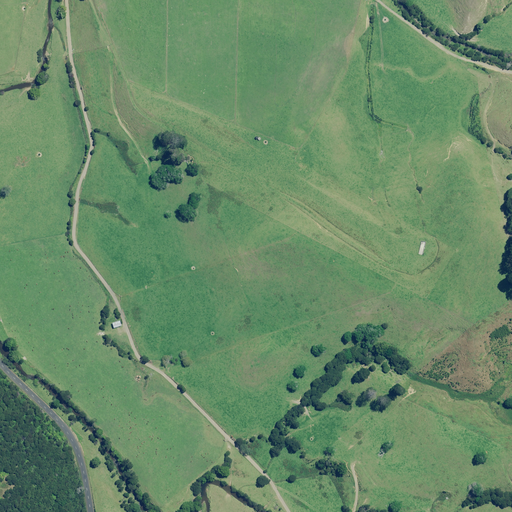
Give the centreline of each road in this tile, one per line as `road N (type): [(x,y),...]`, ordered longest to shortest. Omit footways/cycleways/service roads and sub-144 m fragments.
road 1 (track): [(66,0),(70,54),(93,141),(76,244),(120,305),(141,359),(266,475),(290,511)]
road 2 (track): [(91,0),(144,114),(247,171),(378,261),(406,267),(420,255)]
road 3 (tertiary): [(0,361),(71,437),(91,511)]
road 4 (track): [(511,72),(451,53),(379,0)]
